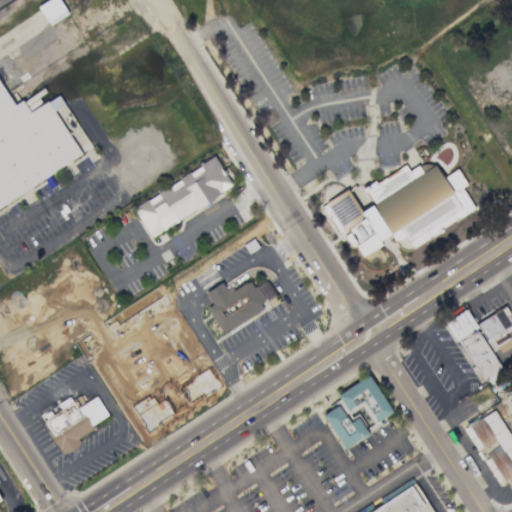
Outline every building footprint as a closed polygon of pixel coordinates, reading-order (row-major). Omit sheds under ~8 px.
[(68,14),(59,0),(47,0),(37,6),(49,25),(68,14)] [(0,89),(13,110),(22,103),(29,113),(45,102),(77,154),(0,207),(0,89)] [(149,236),(232,189),(215,158),(132,205),(149,236)] [(322,206),(340,234),(347,230),(362,252),(377,243),(375,240),(390,230),(394,236),(403,230),(412,243),(466,207),(454,188),(460,184),(454,174),(443,181),(433,166),(426,164),(418,166),(408,172),(405,167),(378,184),(375,179),(364,185),(361,180),(322,206)] [(205,293),(212,306),(208,309),(224,334),(265,307),(249,282),(230,294),(222,282),(205,293)] [(474,324),(466,309),(447,320),(483,385),(503,373),(489,348),(511,336),(511,320),(504,307),(474,324)] [(337,395),(368,376),(391,412),(376,421),(361,400),(346,409),(337,395)] [(96,396),(76,408),(69,396),(56,404),(60,410),(42,421),(62,455),(80,444),(75,436),(108,417),(96,396)] [(323,414),(336,406),(346,423),(354,418),(364,434),(344,447),(323,414)] [(477,453),(484,449),(502,480),(511,474),(511,439),(494,409),(462,428),(477,453)] [(365,511),(413,481),(433,511),(365,511)]
